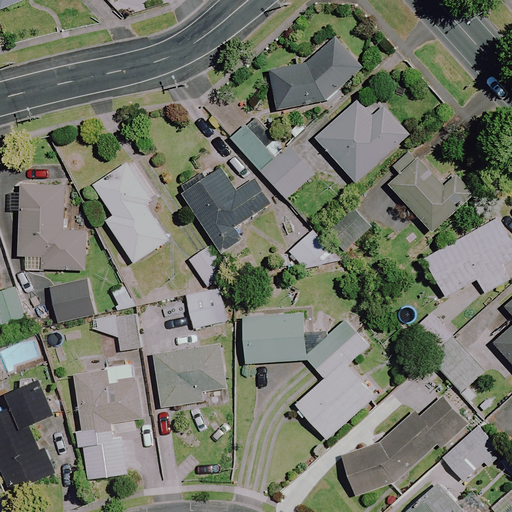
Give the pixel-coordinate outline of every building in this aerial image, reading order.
[(0,0),(0,11),(27,1),(26,0),(0,0)] [(362,71),(336,40),(304,64),(267,73),(275,108),(325,103),(362,71)] [(370,116),(356,101),(315,139),(355,184),(408,136),(381,106),(370,116)] [(272,137),(254,117),(230,140),(286,200),(312,176),(298,161),(286,173),(274,159),(281,153),(269,140),(272,137)] [(282,135),(292,145),(308,128),(298,118),(282,135)] [(440,188),(409,152),(392,167),(402,177),(390,188),(430,233),(472,196),(454,175),(440,188)] [(155,197),(130,160),(97,183),(117,213),(108,218),(137,261),(172,238),(148,201),(155,197)] [(240,187),(225,163),(187,189),(227,249),(248,234),(241,222),(275,199),(259,175),(240,187)] [(21,185),(22,254),(29,254),(29,268),(88,267),(88,229),(66,229),(65,184),(21,185)] [(511,260),(511,242),(499,219),(424,260),(445,298),(476,281),(483,294),(509,280),(502,266),(511,260)] [(332,252),(311,231),(289,253),(310,274),(332,252)] [(227,275),(208,247),(188,261),(207,289),(227,275)] [(17,300),(13,289),(0,292),(0,325),(25,317),(27,326),(44,320),(36,294),(17,300)] [(226,322),(219,289),(184,297),(191,330),(226,322)] [(511,298),(503,307),(511,317),(511,324),(492,343),(511,364),(511,298)] [(343,319),(312,312),(242,319),(245,365),(306,360),(324,380),(295,406),(326,440),(375,396),(348,365),(368,347),(343,319)] [(472,359),(430,313),(407,334),(449,381),(472,359)] [(91,320),(92,330),(117,341),(118,352),(136,350),(133,316),(91,320)] [(224,390),(218,345),(153,353),(160,409),(203,403),(202,393),(224,390)] [(84,433),(81,434),(73,435),(75,449),(83,448),(88,481),(125,475),(116,424),(140,420),(132,366),(75,375),(84,433)] [(62,412),(46,372),(4,390),(21,430),(62,412)] [(418,418),(413,412),(378,443),(337,464),(354,498),(396,485),(437,448),(440,451),(467,427),(441,398),(418,418)] [(59,473),(48,449),(39,453),(35,444),(24,449),(7,410),(0,413),(0,471),(10,494),(59,473)] [(496,452),(476,428),(441,458),(461,482),(496,452)] [(461,511),(440,489),(415,511),(461,511)]
